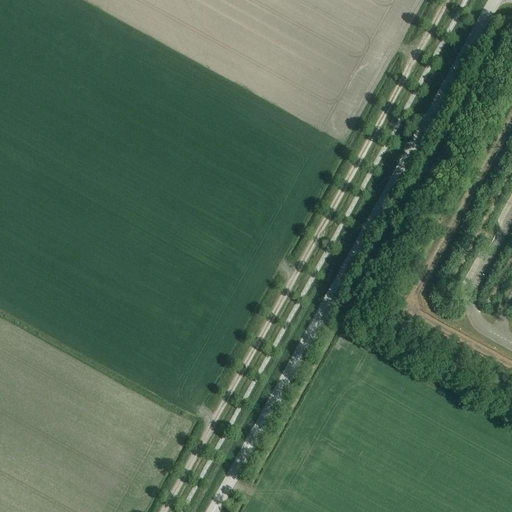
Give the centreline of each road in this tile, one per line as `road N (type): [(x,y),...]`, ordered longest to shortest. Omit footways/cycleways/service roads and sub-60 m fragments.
road 1 (track): [(163,511),(445,0)]
road 2 (tertiary): [(213,511),(495,0)]
